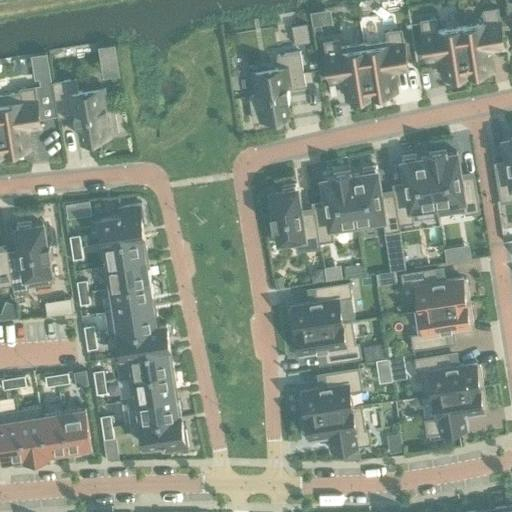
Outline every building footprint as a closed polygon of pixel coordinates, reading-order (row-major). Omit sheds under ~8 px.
[(461,25),(469,75),(491,72),(490,68),(493,68),(490,49),(505,47),(498,6),(483,9),(485,22),(461,25)] [(447,75),(448,79),(469,75),(461,25),(438,29),(436,16),(420,19),(427,59),(441,57),(444,76),(447,75)] [(388,40),(365,43),(374,96),(394,93),(393,90),(397,89),(394,70),(408,68),(402,28),(386,30),(388,40)] [(345,78),(347,97),(351,96),(351,100),(374,96),(365,43),(365,42),(341,46),(340,38),(324,40),(330,80),(345,78)] [(257,94),(250,95),(254,119),(280,115),(289,113),(287,103),(286,97),(290,96),(289,88),(306,85),(300,50),(277,54),(279,66),(253,70),(257,94)] [(53,81),(59,116),(75,113),(77,122),(81,122),(83,138),(118,132),(115,108),(108,109),(104,86),(78,90),(76,77),(53,81)] [(20,91),(0,93),(0,121),(5,154),(27,150),(27,147),(30,146),(27,127),(41,125),(41,119),(40,117),(57,115),(54,90),(36,92),(35,85),(20,87),(20,91)] [(511,136),(504,137),(507,157),(506,157),(508,164),(495,166),(501,201),(511,199),(511,136)] [(428,151),(429,155),(431,155),(438,204),(437,204),(438,214),(465,209),(465,213),(480,210),(474,175),(462,177),(461,170),(460,170),(457,151),(446,152),(446,149),(428,151)] [(412,208),(437,204),(438,204),(431,155),(429,155),(417,157),(416,152),(402,155),(406,179),(405,179),(406,186),(394,188),(395,193),(399,223),(414,221),(412,208)] [(400,228),(399,223),(395,193),(382,195),(381,188),(380,188),(376,164),(362,166),(363,171),(351,173),(359,222),(383,218),(385,231),(400,228)] [(332,226),(359,222),(351,173),(350,169),(333,172),(334,176),(323,177),(326,197),(325,197),(326,204),(313,206),(314,211),(315,211),(320,241),(334,239),(332,226)] [(321,246),(320,241),(315,211),(314,211),(302,213),(301,206),(300,206),(296,182),(282,185),(283,189),(272,191),(275,211),(271,212),(273,225),(277,225),(280,240),(295,237),(297,250),(321,246)] [(100,217),(104,240),(142,234),(145,234),(142,219),(145,219),(142,201),(120,205),(121,212),(119,212),(119,214),(100,217)] [(46,242),(43,222),(32,224),(31,219),(17,222),(20,246),(20,247),(21,253),(9,255),(13,283),(14,290),(29,288),(28,285),(52,281),(48,256),(52,256),(50,242),(46,242)] [(70,235),(72,246),(82,245),(80,233),(70,235)] [(142,234),(104,240),(108,262),(108,263),(146,257),(144,249),(147,249),(145,234),(142,234)] [(82,245),(72,246),(74,258),(83,256),(82,245)] [(451,245),(444,246),(446,258),(453,258),(451,245)] [(0,284),(13,283),(9,255),(8,255),(7,247),(0,248),(0,284)] [(390,255),(392,269),(406,267),(404,253),(390,255)] [(152,280),(150,265),(147,266),(146,257),(108,263),(108,262),(103,263),(107,288),(112,287),(111,286),(152,280)] [(436,267),(402,272),(404,287),(412,285),(416,309),(470,300),(467,279),(463,279),(463,276),(438,280),(436,267)] [(281,274),(273,275),(275,286),(283,284),(281,274)] [(77,280),(79,291),(89,290),(87,278),(77,280)] [(115,308),(153,303),(151,294),(154,294),(152,280),(111,286),(112,287),(115,307),(115,308)] [(290,307),(293,328),(343,320),(343,319),(339,297),(352,295),(350,280),(316,286),(318,299),(293,303),(293,306),(290,307)] [(89,290),(79,291),(81,303),(91,301),(89,290)] [(71,295),(63,297),(65,311),(73,310),(71,295)] [(411,333),(414,348),(448,342),(446,329),(471,325),(470,322),(474,321),(470,300),(416,309),(419,332),(411,333)] [(159,324),(159,323),(157,310),(154,311),(153,303),(115,308),(115,307),(105,309),(105,310),(109,334),(119,332),(119,331),(159,324)] [(343,320),(293,328),(296,349),(300,349),(300,352),(326,348),(328,362),(362,356),(359,342),(356,342),(352,318),(343,319),(343,320)] [(119,332),(123,355),(125,355),(125,354),(168,347),(171,346),(167,322),(159,323),(159,324),(119,332)] [(84,325),(86,336),(96,335),(94,323),(84,325)] [(86,336),(88,348),(98,346),(96,335),(86,336)] [(128,369),(129,376),(174,368),(172,354),(169,355),(168,347),(125,354),(125,355),(128,369)] [(449,351),(415,357),(417,371),(420,371),(424,395),(434,394),(434,393),(484,385),(480,363),(477,364),(476,361),(451,365),(449,351)] [(403,354),(390,356),(391,364),(404,362),(403,354)] [(388,356),(376,358),(377,366),(389,364),(388,356)] [(303,392),(299,392),(303,413),(353,406),(352,405),(350,390),(363,388),(359,366),(325,371),(327,384),(302,388),(303,392)] [(94,370),(96,381),(106,380),(104,368),(94,370)] [(176,383),(174,368),(129,376),(132,397),(132,398),(175,392),(174,383),(176,383)] [(69,371),(57,373),(59,383),(70,381),(69,371)] [(47,384),(59,383),(57,373),(46,375),(47,384)] [(14,376),(15,386),(27,384),(25,374),(14,376)] [(4,388),(15,386),(14,376),(2,378),(4,388)] [(107,391),(106,380),(96,381),(97,393),(107,391)] [(425,418),(427,434),(467,427),(465,413),(484,410),(483,407),(487,406),(484,385),(434,393),(434,394),(437,416),(425,418)] [(132,397),(127,398),(131,423),(141,421),(141,420),(178,415),(181,415),(179,399),(176,400),(175,392),(132,398),(132,397)] [(353,406),(303,413),(306,435),(310,434),(310,438),(329,435),(331,449),(371,442),(369,427),(366,427),(362,403),(352,405),(353,406)] [(34,455),(34,457),(49,454),(49,452),(48,452),(42,414),(43,414),(41,404),(19,407),(26,458),(28,458),(28,456),(34,455)] [(0,410),(0,435),(4,459),(13,457),(14,460),(26,458),(19,407),(0,410)] [(82,449),(82,447),(91,445),(85,407),(63,411),(69,451),(82,449)] [(56,451),(56,453),(69,451),(63,411),(43,414),(42,414),(48,452),(49,452),(56,451)] [(101,415),(103,426),(112,425),(111,413),(101,415)] [(141,420),(141,421),(144,444),(163,441),(164,443),(166,442),(167,449),(189,446),(186,429),(184,429),(182,421),(181,415),(178,415),(141,420)] [(103,426),(104,438),(114,436),(112,425),(103,426)]
